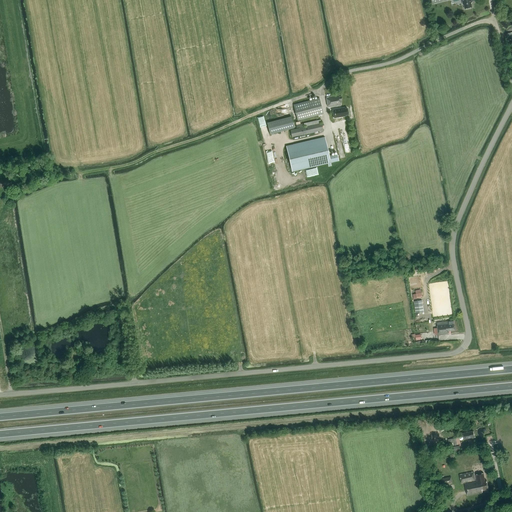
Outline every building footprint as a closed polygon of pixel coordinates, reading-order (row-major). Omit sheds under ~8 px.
[(431,0),(432,4),(448,0),(461,0),(463,5),(464,5),(465,9),(472,7),(471,3),(471,2),(473,2),(474,1),(473,0),(431,0)] [(341,101),(342,101),(341,96),(339,97),(339,95),(326,97),(328,107),(341,105),(341,101)] [(293,105),(298,121),(323,114),(319,98),(293,105)] [(344,107),(332,109),(333,117),(345,115),(345,114),(348,114),(347,108),(344,108),(344,107)] [(291,116),(267,122),(270,134),(294,128),(291,116)] [(292,137),(323,130),(321,119),(303,123),(304,127),(290,130),(292,137)] [(292,172),(339,161),(337,154),(329,156),(325,137),(286,146),(292,172)] [(0,177),(0,184),(1,188),(4,187),(4,185),(6,185),(7,187),(11,185),(8,176),(0,177)] [(445,334),(449,334),(449,333),(449,331),(455,330),(454,321),(437,323),(439,335),(445,334)] [(464,439),(475,437),(474,431),(463,433),(464,439)] [(476,475),(477,480),(475,480),(473,471),(459,474),(462,484),(465,483),(467,495),(482,492),(482,490),(488,489),(486,480),(485,480),(483,473),(476,475)]
